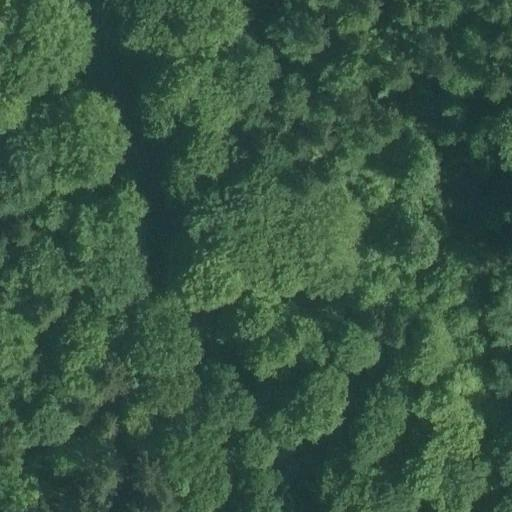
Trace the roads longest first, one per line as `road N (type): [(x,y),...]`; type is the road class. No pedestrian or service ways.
road 1 (primary): [(241,511),(91,0)]
road 2 (track): [(3,511),(94,276)]
road 3 (track): [(142,169),(209,0)]
